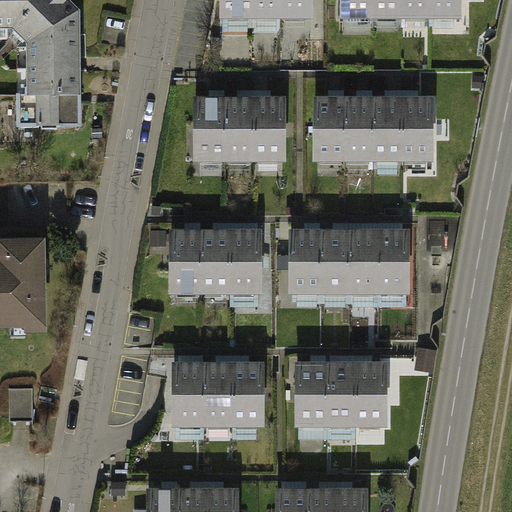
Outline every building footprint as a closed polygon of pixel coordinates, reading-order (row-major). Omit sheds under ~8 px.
[(0,0),(0,32),(16,32),(30,48),(31,97),(19,97),(19,132),(85,132),(84,14),(68,0),(0,0)] [(313,0),(219,0),(220,23),(314,24),(313,0)] [(463,0),(340,0),(341,23),(463,23),(463,0)] [(438,99),(316,99),(317,166),(438,165),(438,99)] [(290,101),(196,100),(196,165),(289,166),(290,101)] [(267,232),(173,233),(174,297),(267,297),(267,232)] [(414,232),(292,232),(292,298),(414,299),(414,232)] [(0,333),(28,333),(29,338),(51,338),(50,242),(0,242),(0,333)] [(269,365),(175,365),(176,431),(269,430),(269,365)] [(391,365),(299,365),(298,430),(391,431),(391,365)] [(29,387),(6,389),(6,422),(30,422),(29,387)] [(243,511),(244,491),(149,491),(148,511),(243,511)] [(372,511),(373,492),(279,492),(278,511),(372,511)]
